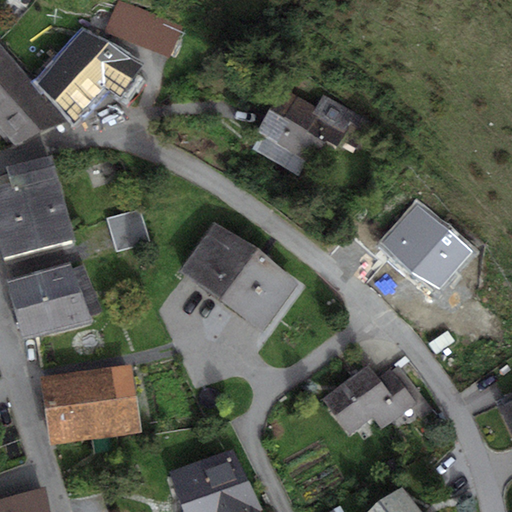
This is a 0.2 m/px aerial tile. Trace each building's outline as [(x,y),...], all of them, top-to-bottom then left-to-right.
[(181,25),(120,0),(118,0),(106,30),(169,56),(181,25)] [(74,123),(108,88),(119,96),(141,66),(82,29),(38,83),(74,123)] [(66,119),(0,42),(0,134),(7,143),(11,139),(15,144),(66,119)] [(355,112),(323,94),(316,106),(283,87),(257,132),(260,134),(252,148),(305,178),(326,140),(336,145),(355,112)] [(6,166),(10,181),(0,183),(0,245),(3,256),(73,238),(52,154),(6,166)] [(475,252),(417,202),(380,243),(439,294),(475,252)] [(215,221),(178,269),(262,331),(298,283),(215,221)] [(6,279),(23,341),(93,321),(91,315),(102,311),(83,264),(71,268),(70,262),(6,279)] [(371,415),(381,428),(416,402),(390,367),(378,377),(368,364),(322,399),(348,433),(371,415)] [(130,365),(41,377),(50,444),(139,431),(130,365)] [(511,398),(499,405),(511,430),(511,398)] [(184,511),(259,511),(261,511),(232,450),(169,471),(184,511)] [(421,511),(403,485),(377,501),(366,511),(421,511)] [(49,511),(44,486),(0,498),(0,511),(49,511)]
